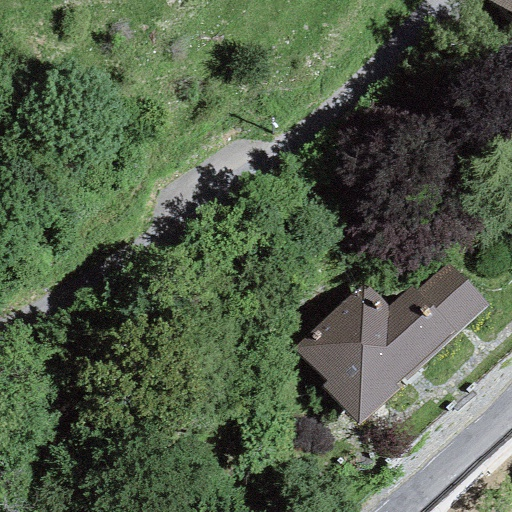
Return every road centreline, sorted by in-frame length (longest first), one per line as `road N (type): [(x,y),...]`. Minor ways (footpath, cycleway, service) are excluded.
road 1 (unclassified): [(0,327),(172,224),(326,115),(437,0)]
road 2 (tertiary): [(511,409),(400,511)]
